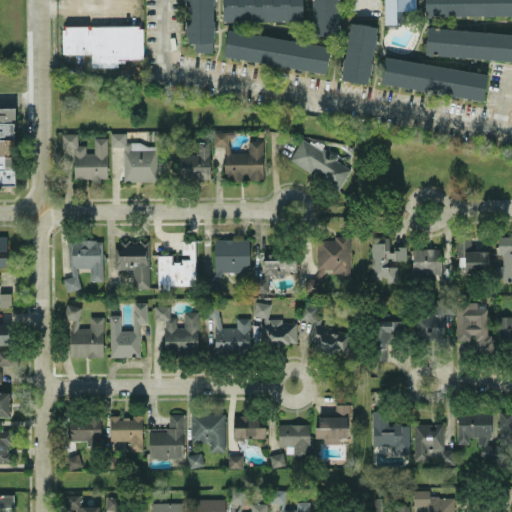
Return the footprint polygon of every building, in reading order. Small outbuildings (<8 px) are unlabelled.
[(185,41),(185,0),(213,0),(213,41),(185,41)] [(222,0),(302,0),(302,18),(223,20),(222,0)] [(313,34),(312,0),(337,0),(338,34),(313,34)] [(416,10),(415,0),(384,0),(384,23),(395,23),(395,10),(416,10)] [(511,13),(426,15),(426,0),(511,0),(511,13)] [(367,82),(341,78),(350,21),(377,26),(367,82)] [(91,67),(117,66),(117,58),(143,58),(143,25),(62,26),(62,53),(91,53),(91,67)] [(511,32),(511,60),(423,52),(426,25),(511,32)] [(329,46),(325,73),(221,55),(226,28),(329,46)] [(487,74),(482,100),(380,82),(385,56),(487,74)] [(0,107),(0,185),(15,185),(14,119),(15,119),(15,107),(0,107)] [(262,140),(248,140),(248,152),(230,152),(230,131),(213,131),(213,146),(224,146),(224,180),(245,180),(245,179),(263,179),(262,140)] [(107,137),(94,137),(94,152),(85,152),(85,144),(78,144),(78,132),(61,133),(62,148),(73,148),(74,178),(91,177),(91,180),(107,179),(107,137)] [(124,181),(157,180),(156,143),(126,143),(125,132),(110,132),(111,146),(123,146),(124,181)] [(352,165),(301,138),(289,160),(339,188),(352,165)] [(210,178),(209,141),(197,141),(197,154),(178,154),(178,178),(210,178)] [(488,250),(471,250),(471,235),(455,235),(456,256),(465,256),(465,272),(488,272),(488,250)] [(397,281),(397,266),(388,266),(388,259),(406,259),(406,246),(390,246),(390,236),(371,236),(371,281),(397,281)] [(511,249),(511,236),(498,236),(498,253),(502,253),(503,265),(495,265),(495,281),(511,280),(511,249)] [(317,237),(317,278),(306,278),(306,291),(322,291),(322,271),(340,271),(340,278),(350,278),(350,237),(317,237)] [(249,238),(212,239),(213,290),(218,290),(218,272),(249,271),(249,238)] [(103,280),(102,239),(69,240),(70,277),(64,277),(64,290),(78,289),(78,267),(90,267),(90,281),(103,280)] [(149,287),(149,239),(114,240),(115,268),(133,268),(133,288),(149,287)] [(157,254),(158,289),(169,289),(169,285),(195,284),(195,240),(182,240),(182,253),(189,253),(189,260),(171,260),(171,254),(157,254)] [(412,248),(412,274),(441,274),(441,248),(412,248)] [(269,292),(269,273),(295,273),(296,253),(263,252),(263,277),(253,277),(252,292),(269,292)] [(11,292),(0,292),(0,305),(11,306),(11,292)] [(444,339),(443,313),(453,313),(452,299),(424,300),(425,311),(414,312),(415,340),(444,339)] [(214,353),(250,353),(250,317),(236,317),(236,327),(219,327),(219,301),(207,301),(207,315),(215,315),(214,353)] [(456,340),(475,339),(475,353),(493,352),(493,335),(487,335),(487,308),(477,308),(476,301),(455,302),(456,340)] [(110,357),(139,357),(139,323),(146,323),(146,302),(133,302),(133,330),(120,330),(120,315),(110,315),(110,357)] [(296,322),(281,322),(281,318),(269,318),(269,302),(254,302),(254,316),(261,316),(261,343),(296,343),(296,322)] [(349,331),(320,325),(322,316),(315,315),(317,307),(304,304),(301,318),(312,321),(307,345),(333,350),(345,352),(349,331)] [(70,356),(103,357),(103,316),(90,315),(89,327),(79,327),(79,305),(65,305),(65,319),(70,319),(70,356)] [(198,311),(183,311),(184,327),(176,327),(176,316),(169,316),(169,305),(154,305),(154,319),(164,319),(164,354),(198,354),(198,311)] [(499,316),(499,348),(511,348),(511,326),(511,316),(499,316)] [(401,320),(373,319),(372,360),(386,360),(387,334),(401,335),(401,320)] [(0,344),(10,344),(9,323),(0,323),(0,344)] [(0,384),(1,384),(1,364),(12,364),(12,350),(0,349),(0,384)] [(9,391),(0,391),(0,415),(10,415),(9,391)] [(348,403),(335,404),(335,416),(316,416),(316,437),(323,437),(323,443),(339,442),(339,437),(348,437),(348,403)] [(409,423),(387,424),(387,409),(372,410),(373,445),(392,444),(392,451),(409,451),(409,423)] [(511,411),(499,411),(498,444),(511,443),(511,411)] [(457,412),(457,443),(469,443),(469,436),(479,436),(479,459),(494,459),(494,444),(490,444),(490,413),(457,412)] [(183,413),(169,414),(169,428),(149,428),(149,457),(183,457),(183,413)] [(225,451),(224,413),(190,413),(191,442),(209,442),(209,451),(225,451)] [(129,451),(142,451),(142,414),(133,414),(133,416),(109,416),(109,440),(129,440),(129,451)] [(69,440),(88,440),(88,445),(101,445),(101,415),(69,415),(69,440)] [(234,439),(265,437),(264,415),(233,416),(234,439)] [(293,455),(309,455),(309,423),(278,424),(278,445),(293,445),(293,455)] [(443,423),(414,423),(414,460),(437,460),(437,464),(455,464),(455,449),(443,449),(443,423)] [(13,429),(0,429),(0,462),(9,462),(9,445),(13,444),(13,429)] [(269,454),(270,466),(284,465),(283,452),(269,454)] [(189,467),(203,465),(201,453),(187,454),(189,467)] [(242,467),(242,454),(228,454),(228,467),(242,467)] [(279,511),(309,511),(310,501),(296,501),(296,509),(285,508),(285,489),(271,489),(270,502),(280,503),(279,511)] [(244,490),(231,490),(230,503),(244,504),(244,490)] [(412,505),(422,506),(422,511),(453,511),(454,496),(429,496),(429,490),(413,490),(412,505)] [(0,506),(13,507),(13,493),(0,493),(0,506)] [(99,511),(99,506),(81,505),(81,494),(66,494),(66,507),(76,508),(76,511),(99,511)] [(143,511),(143,510),(120,510),(120,496),(106,496),(106,511),(111,511),(143,511)] [(224,511),(225,498),(190,498),(190,511),(224,511)] [(373,511),(409,511),(409,504),(389,505),(389,499),(373,499),(373,511)] [(151,502),(151,511),(182,511),(183,502),(151,502)] [(266,511),(266,503),(250,503),(250,511),(233,511),(232,511),(266,511)]
